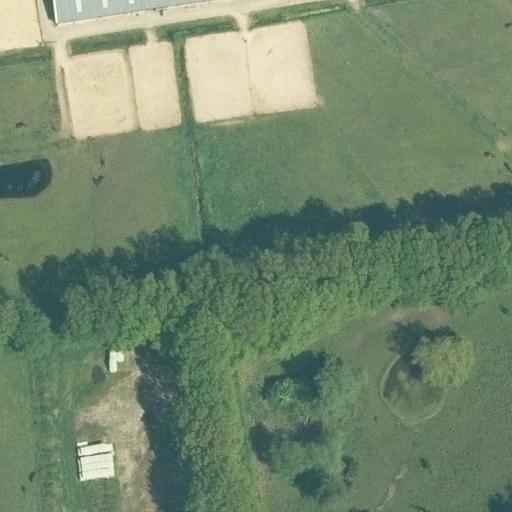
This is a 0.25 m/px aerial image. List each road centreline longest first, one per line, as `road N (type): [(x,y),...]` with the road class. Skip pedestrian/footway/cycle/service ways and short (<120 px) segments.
road 1 (track): [(511,241),(0,321)]
road 2 (track): [(153,298),(181,511)]
